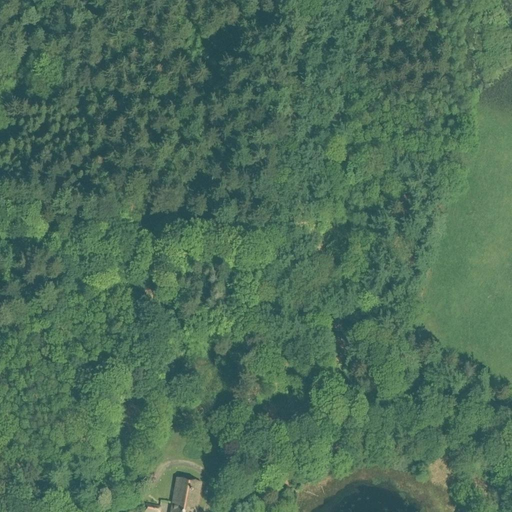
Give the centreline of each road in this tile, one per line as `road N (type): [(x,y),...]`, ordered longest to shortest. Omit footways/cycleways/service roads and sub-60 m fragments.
road 1 (track): [(249,317),(383,351),(501,401),(511,414)]
road 2 (track): [(124,511),(160,471),(183,463),(209,483),(205,511)]
